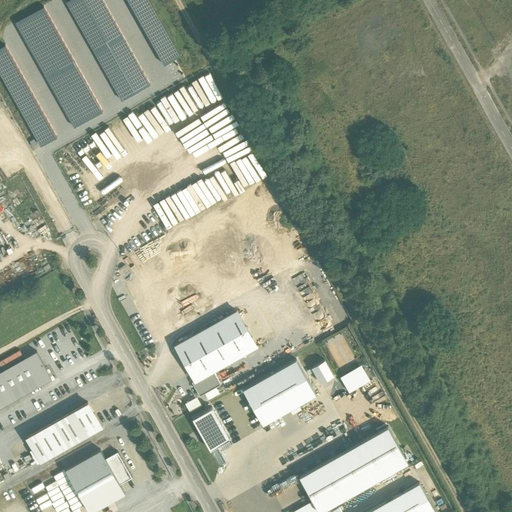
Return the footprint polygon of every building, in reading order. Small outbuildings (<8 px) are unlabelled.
[(121,100),(149,84),(102,0),(67,0),(66,1),(121,100)] [(128,0),(164,64),(180,55),(148,0),(128,0)] [(72,127),(101,111),(44,5),(15,21),(72,127)] [(0,73),(41,145),(57,136),(5,44),(0,47),(0,73)] [(238,310),(176,345),(196,379),(212,370),(257,345),(238,310)] [(36,351),(0,371),(0,406),(51,377),(36,351)] [(323,382),(337,374),(328,358),(314,365),(323,382)] [(297,360),(244,389),(264,424),(316,394),(297,360)] [(351,385),(370,375),(365,365),(346,375),(351,385)] [(221,385),(212,370),(196,379),(192,381),(201,396),(221,385)] [(191,410),(203,403),(198,395),(186,402),(191,410)] [(88,402),(27,436),(41,461),(102,426),(88,402)] [(212,406),(193,417),(210,448),(230,437),(212,406)] [(388,426),(300,476),(314,499),(320,510),(320,511),(408,461),(388,426)] [(91,511),(125,493),(121,484),(105,458),(101,449),(66,469),(90,511),(91,511)] [(117,451),(105,458),(121,484),(132,478),(117,451)] [(365,511),(435,511),(436,511),(419,482),(365,511)] [(316,511),(320,510),(314,499),(290,511),(316,511)]
